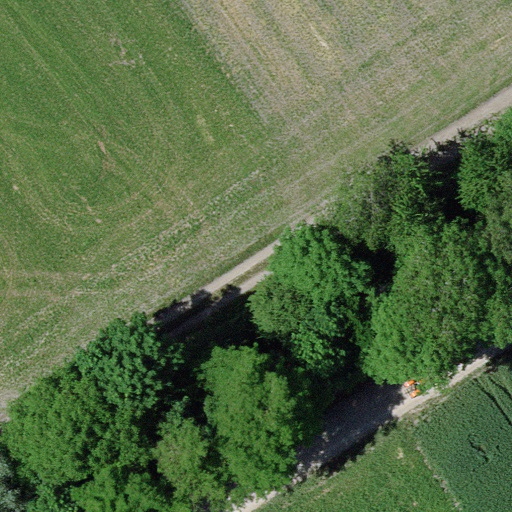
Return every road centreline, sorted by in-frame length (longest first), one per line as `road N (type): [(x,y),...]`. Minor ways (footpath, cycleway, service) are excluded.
road 1 (track): [(511,86),(0,423)]
road 2 (track): [(168,511),(511,282)]
